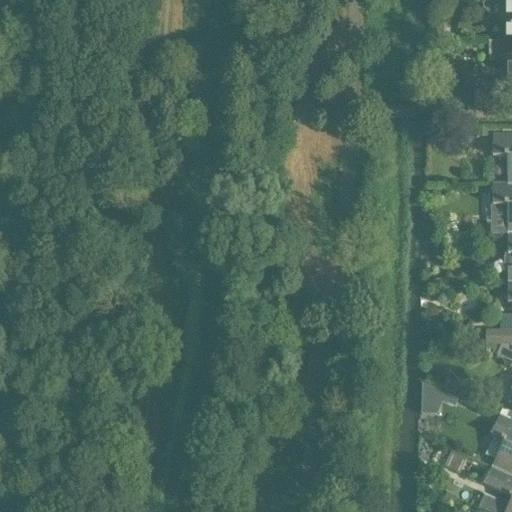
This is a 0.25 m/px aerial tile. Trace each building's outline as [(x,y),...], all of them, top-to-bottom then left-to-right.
[(511,3),(507,3),(483,3),(483,10),(503,27),(503,42),(488,42),(488,44),(511,43),(511,3)] [(511,83),(511,43),(488,44),(488,63),(498,63),(498,66),(502,66),(502,84),(511,83)] [(506,159),(506,187),(506,188),(511,188),(511,137),(492,138),(492,159),(506,159)] [(511,188),(506,188),(506,187),(492,186),(492,207),(506,208),(506,237),(511,237),(511,188)] [(511,333),(485,334),(485,347),(511,346),(511,333)] [(495,357),(511,364),(511,349),(498,351),(495,357)] [(459,405),(460,391),(424,389),(422,414),(442,415),(443,404),(459,405)] [(511,426),(510,426),(510,425),(497,419),(488,438),(501,445),(490,470),(504,477),(505,475),(511,478),(511,426)] [(504,477),(490,470),(481,488),(510,501),(504,511),(511,511),(511,478),(505,475),(504,477)] [(485,511),(500,511),(504,499),(485,494),(480,511),(485,511)]
